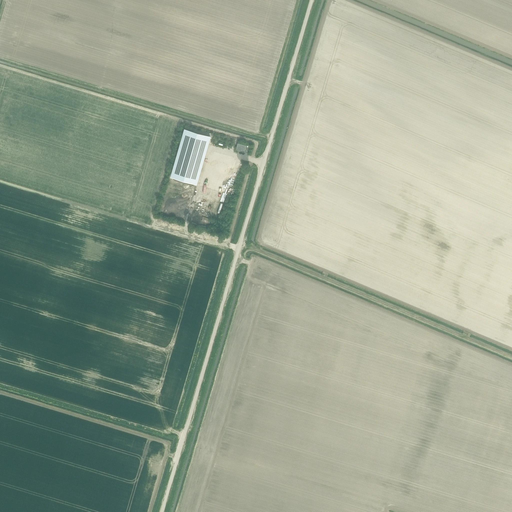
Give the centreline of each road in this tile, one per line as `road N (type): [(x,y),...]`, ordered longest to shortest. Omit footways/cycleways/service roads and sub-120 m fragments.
road 1 (residential): [(511,357),(239,243)]
road 2 (unclassified): [(161,511),(239,243)]
road 3 (unclassified): [(239,243),(311,0)]
